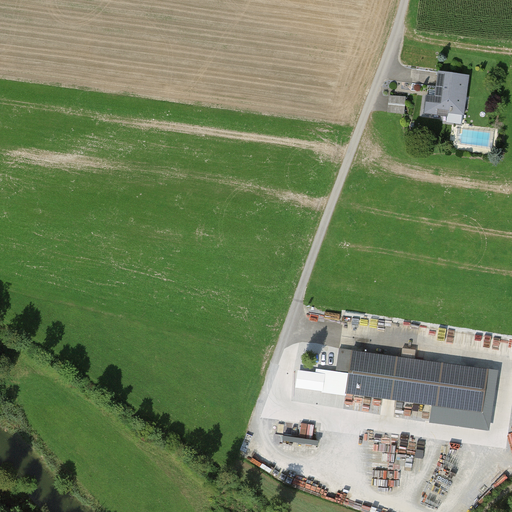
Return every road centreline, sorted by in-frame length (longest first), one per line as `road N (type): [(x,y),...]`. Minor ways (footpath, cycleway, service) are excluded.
road 1 (track): [(245,456),(406,0)]
road 2 (track): [(268,391),(327,413),(494,443),(511,458)]
